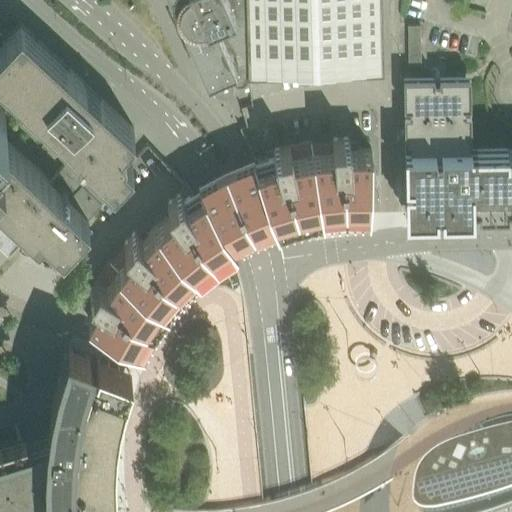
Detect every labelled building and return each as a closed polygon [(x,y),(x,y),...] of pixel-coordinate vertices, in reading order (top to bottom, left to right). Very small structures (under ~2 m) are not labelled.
[(174,0),(182,15),(195,46),(207,73),(227,65),(230,72),(231,74),(232,75),(233,76),(235,77),(237,78),(239,78),(241,78),(242,78),(244,77),(246,76),(247,75),(248,73),(249,71),(250,69),(250,66),(247,0),(174,0)] [(379,0),(247,0),(250,66),(252,66),(252,67),(381,63),(379,0)] [(36,228),(37,229),(82,181),(101,199),(116,182),(114,180),(133,159),(132,159),(123,151),(117,145),(121,141),(134,126),(20,20),(10,32),(6,28),(0,34),(0,195),(20,214),(36,228)] [(423,43),(422,22),(409,23),(411,63),(424,63),(423,43)] [(434,73),(404,73),(404,104),(410,104),(410,109),(404,109),(405,140),(410,140),(411,145),(405,145),(405,176),(411,176),(411,181),(406,181),(406,212),(437,212),(437,206),(442,206),(442,211),(473,211),(473,205),(478,205),(478,211),(509,210),(509,205),(511,204),(511,149),(508,149),(508,144),(472,144),(471,108),(465,108),(465,103),(471,103),(470,72),(440,73),(440,78),(440,79),(435,79),(435,78),(434,73)] [(297,209),(299,215),(313,212),(327,210),(341,208),(355,208),(369,208),(372,146),(350,146),(350,136),(333,137),(333,143),(314,145),(312,139),(291,144),(274,148),(275,152),(256,158),(254,154),(253,154),(232,163),(226,165),(206,176),(199,180),(201,183),(193,189),(184,194),(182,191),(168,201),(174,209),(173,210),(158,222),(144,235),(143,237),(136,230),(124,242),(129,246),(116,261),(111,258),(98,276),(89,291),(98,296),(88,315),(143,342),(151,328),(158,316),(166,304),(175,293),(185,283),(195,273),(205,263),(218,254),(214,248),(219,244),(235,235),(253,225),(262,222),(282,213),(297,209)] [(97,357),(95,363),(88,360),(90,354),(69,346),(60,373),(53,402),(58,403),(54,428),(49,427),(48,438),(32,444),(40,468),(48,467),(49,484),(50,507),(50,511),(55,511),(70,511),(73,511),(73,506),(81,504),(82,509),(118,503),(115,480),(114,458),(115,436),(119,414),(124,392),(131,370),(97,357)] [(414,503),(414,508),(415,510),(415,511),(464,511),(470,511),(490,505),(509,498),(511,496),(511,431),(511,432),(510,430),(490,435),(490,437),(465,445),(455,449),(446,453),(441,456),(435,460),(429,465),(424,471),(420,478),(416,488),(415,498),(414,503)] [(49,484),(48,467),(40,468),(32,444),(28,445),(27,441),(1,449),(0,449),(0,511),(50,511),(50,507),(49,484)]
